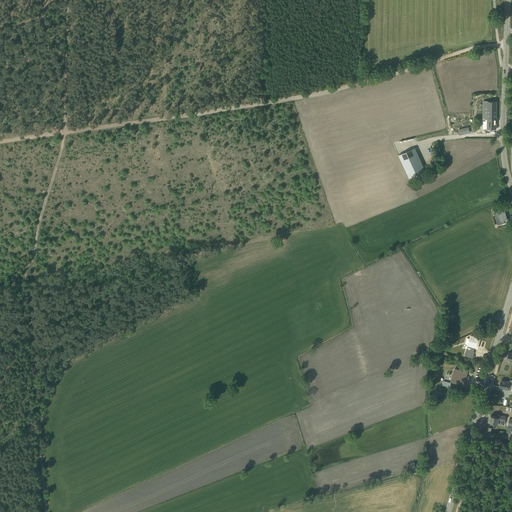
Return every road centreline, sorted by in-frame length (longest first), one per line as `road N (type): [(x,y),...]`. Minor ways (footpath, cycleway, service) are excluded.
road 1 (track): [(64,132),(283,100),(497,44)]
road 2 (track): [(43,511),(25,280)]
road 3 (secondary): [(447,511),(511,289)]
road 4 (secondary): [(511,189),(502,147),(507,0)]
road 5 (track): [(25,280),(64,132)]
road 6 (track): [(67,0),(64,132)]
